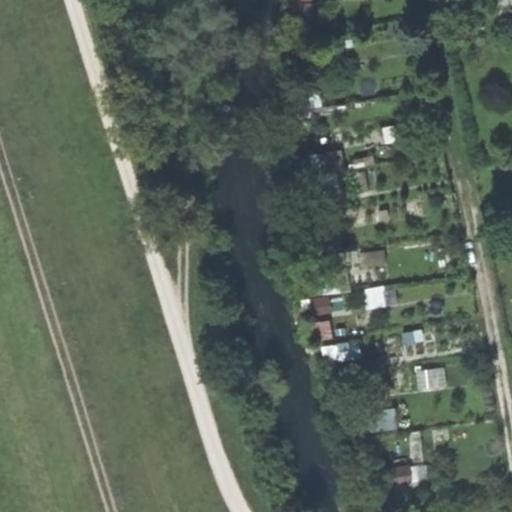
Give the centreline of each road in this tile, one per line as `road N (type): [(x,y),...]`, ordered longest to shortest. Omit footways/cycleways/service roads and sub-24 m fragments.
road 1 (track): [(244,511),(74,0)]
road 2 (track): [(0,152),(113,511)]
road 3 (track): [(182,336),(193,0)]
road 4 (track): [(511,437),(452,132)]
